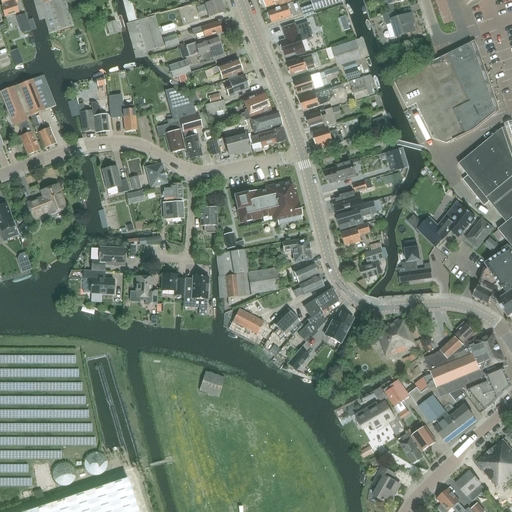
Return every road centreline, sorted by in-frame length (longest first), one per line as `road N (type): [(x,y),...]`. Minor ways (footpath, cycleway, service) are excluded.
road 1 (tertiary): [(511,345),(464,307),(376,308),(348,293),(332,274),(300,152)]
road 2 (residential): [(0,175),(110,141),(139,145),(191,170)]
road 3 (tertiary): [(300,152),(239,0)]
road 4 (tertiary): [(405,511),(511,403)]
road 5 (residential): [(127,270),(189,250),(191,170)]
